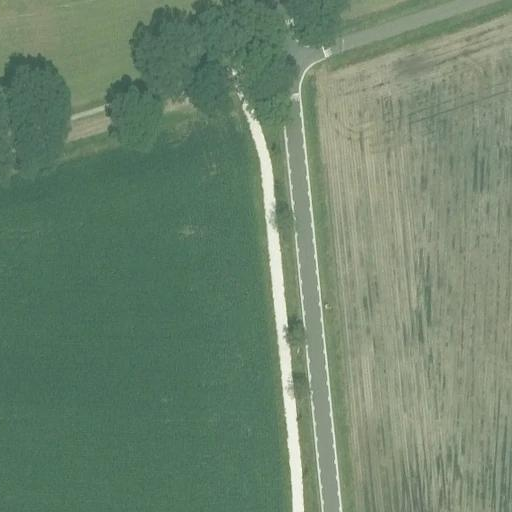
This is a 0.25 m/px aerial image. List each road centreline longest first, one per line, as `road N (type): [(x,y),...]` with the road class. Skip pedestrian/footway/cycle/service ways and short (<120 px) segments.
road 1 (tertiary): [(327,511),(286,63)]
road 2 (track): [(0,147),(210,87)]
road 3 (unclassified): [(286,63),(474,0)]
